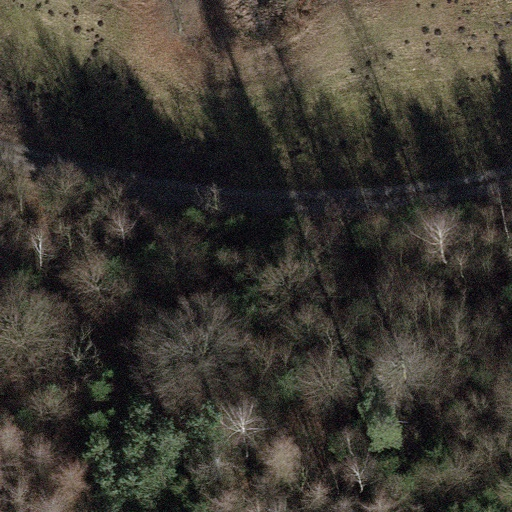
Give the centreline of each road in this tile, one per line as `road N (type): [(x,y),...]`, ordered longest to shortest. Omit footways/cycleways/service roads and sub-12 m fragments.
road 1 (track): [(511,178),(330,206),(241,203),(158,194),(0,154)]
road 2 (track): [(29,162),(93,347),(134,379),(192,447),(304,511)]
road 3 (track): [(241,203),(362,264),(511,322)]
